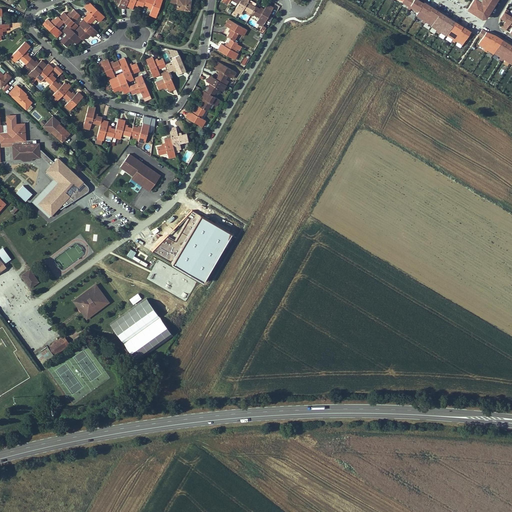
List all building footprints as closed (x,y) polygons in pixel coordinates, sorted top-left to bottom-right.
[(118,9),(125,12),(126,9),(129,0),(113,0),(112,2),(120,5),(118,9)] [(129,0),(126,9),(134,13),(135,9),(141,11),(142,9),(145,2),(141,0),(129,0)] [(156,0),(155,4),(146,1),(145,2),(142,9),(152,13),(150,18),(157,21),(165,2),(159,0),(156,0)] [(182,0),(181,0),(172,0),(170,4),(178,5),(178,10),(189,12),(191,2),(182,0)] [(252,2),(248,0),(242,0),(243,0),(239,7),(232,18),(237,20),(240,16),(242,17),(245,14),(252,18),(252,17),(257,9),(250,5),(252,2)] [(417,13),(423,4),(418,1),(418,0),(413,0),(409,8),(410,9),(417,13)] [(493,9),(498,1),(496,0),(485,0),(482,5),(482,6),(481,8),(479,7),(480,4),(474,0),(469,9),(472,11),(470,14),(481,20),(482,18),(485,20),(491,12),(489,11),(491,8),(493,9)] [(482,5),(485,0),(474,0),(480,4),(479,7),(481,8),(482,6),(482,5)] [(90,15),(85,21),(91,26),(96,20),(99,23),(105,17),(90,3),(84,9),(90,15)] [(422,21),(423,22),(431,8),(423,3),(423,4),(417,13),(415,16),(422,21)] [(257,9),(252,17),(260,21),(258,26),(261,28),(258,33),(264,36),(267,31),(264,30),(275,12),(268,8),(265,14),(257,9)] [(431,26),(439,13),(431,8),(423,22),(424,22),(431,26)] [(65,14),(60,19),(65,23),(68,26),(70,27),(75,32),(79,27),(75,24),(81,17),(75,11),(69,18),(65,14)] [(509,26),(511,21),(511,16),(507,14),(505,12),(500,19),(505,22),(501,29),(505,32),(509,26)] [(438,32),(447,18),(439,13),(431,26),(430,27),(436,31),(438,32)] [(60,19),(58,17),(52,24),(48,20),(43,25),(57,38),(61,33),(58,30),(65,23),(60,19)] [(446,36),(454,23),(447,18),(438,32),(439,33),(445,37),(446,36)] [(93,39),(98,33),(91,26),(85,21),(79,27),(83,31),(79,36),(82,39),(83,40),(88,34),(93,39)] [(232,33),(228,40),(231,42),(235,44),(239,37),(245,40),(248,34),(230,23),(226,30),(232,33)] [(453,41),(462,28),(454,23),(446,36),(452,40),(453,41)] [(0,42),(1,42),(1,33),(6,33),(6,30),(10,30),(9,25),(0,26),(0,42)] [(75,32),(70,27),(64,34),(67,37),(62,42),(67,47),(72,41),(76,45),(82,39),(79,36),(75,32)] [(461,46),(470,33),(462,28),(453,41),(455,42),(461,46)] [(486,50),(495,36),(486,33),(482,39),(478,45),(484,50),(486,50)] [(494,54),(502,41),(495,36),(486,50),(487,51),(488,51),(494,54)] [(501,59),(510,46),(502,41),(494,54),(500,58),(501,59)] [(235,44),(231,42),(227,50),(222,47),(219,52),(235,62),(238,57),(234,54),(239,47),(235,44)] [(20,63),(25,68),(32,61),(26,56),(30,51),(24,46),(10,61),(16,67),(20,63)] [(509,64),(511,60),(511,47),(510,46),(501,59),(503,60),(509,64)] [(166,67),(169,73),(176,70),(179,77),(186,75),(178,56),(171,59),(173,64),(166,67)] [(147,62),(154,79),(156,78),(160,76),(158,70),(166,67),(164,61),(155,64),(153,59),(147,62)] [(29,79),(34,83),(35,83),(47,69),(41,64),(38,67),(32,61),(25,68),(32,74),(29,79)] [(108,82),(115,79),(113,74),(122,71),(120,66),(118,62),(109,66),(107,61),(96,66),(98,73),(103,71),(108,82)] [(128,63),(120,66),(122,71),(124,75),(127,84),(135,81),(133,75),(139,72),(137,65),(130,68),(128,63)] [(221,74),(216,81),(223,85),(227,78),(233,81),(236,75),(218,64),(215,70),(221,74)] [(53,72),(48,67),(47,69),(35,83),(34,83),(32,85),(34,87),(36,84),(40,87),(42,85),(48,90),(54,83),(55,81),(50,76),(53,72)] [(0,72),(0,87),(3,90),(13,80),(7,74),(5,77),(0,72)] [(169,94),(176,91),(169,73),(161,76),(163,81),(156,84),(158,91),(166,88),(169,94)] [(127,84),(124,75),(117,78),(118,82),(110,86),(113,94),(121,90),(123,96),(131,92),(130,89),(127,84)] [(210,87),(206,93),(214,98),(218,91),(222,94),(226,87),(223,85),(216,81),(209,77),(205,84),(210,87)] [(142,78),(135,81),(137,86),(130,89),(131,92),(133,96),(140,93),(143,100),(150,98),(142,78)] [(61,90),(54,83),(48,90),(47,90),(55,97),(51,101),(56,104),(61,99),(66,93),(70,88),(66,84),(61,90)] [(26,96),(17,87),(9,95),(27,112),(32,106),(24,98),(26,96)] [(203,101),(199,108),(204,112),(205,112),(210,105),(214,109),(220,101),(214,98),(206,93),(202,90),(197,98),(203,101)] [(74,99),(66,93),(61,99),(68,105),(65,109),(71,114),(83,100),(77,95),(74,99)] [(199,108),(197,107),(192,114),(187,111),(183,118),(200,128),(204,122),(199,119),(204,112),(199,108)] [(101,123),(102,121),(93,118),(95,112),(88,110),(82,129),(90,131),(91,125),(100,128),(101,123)] [(59,124),(57,127),(49,119),(43,126),(46,129),(47,128),(61,142),(69,133),(59,124)] [(109,125),(101,123),(100,128),(96,141),(104,144),(106,138),(113,140),(115,132),(108,130),(109,125)] [(126,125),(118,123),(115,132),(113,140),(112,141),(121,143),(123,137),(130,139),(130,138),(132,132),(125,130),(126,125)] [(0,139),(1,139),(1,145),(13,145),(14,160),(16,162),(38,161),(40,159),(40,149),(38,147),(33,148),(33,144),(26,144),(26,127),(0,127),(0,124),(0,139)] [(141,132),(132,130),(132,132),(130,138),(138,140),(137,146),(145,148),(149,130),(142,128),(141,132)] [(188,146),(186,137),(181,138),(181,136),(177,137),(175,128),(169,129),(171,141),(174,154),(181,152),(180,147),(188,146)] [(174,154),(171,141),(164,142),(166,148),(156,150),(158,158),(167,156),(168,162),(176,160),(174,154)] [(122,166),(135,176),(137,173),(143,177),(139,183),(151,191),(162,175),(131,154),(122,166)] [(84,182),(58,157),(47,168),(47,172),(54,178),(32,201),(49,217),(59,207),(60,209),(87,192),(89,190),(88,186),(84,182)] [(135,176),(133,178),(139,183),(143,177),(137,173),(135,176)] [(13,175),(6,183),(14,190),(21,182),(13,175)] [(32,194),(23,186),(17,193),(26,201),(32,194)] [(200,215),(192,210),(186,217),(189,218),(178,236),(176,240),(167,236),(152,251),(172,263),(204,282),(231,233),(200,215)] [(12,260),(10,257),(5,252),(3,249),(0,251),(0,274),(6,270),(3,267),(9,262),(12,260)] [(39,278),(31,266),(22,272),(31,284),(39,278)] [(92,287),(76,301),(76,302),(76,303),(86,315),(87,315),(87,316),(88,316),(89,315),(106,301),(106,300),(106,299),(106,298),(96,287),(95,286),(94,286),(93,286),(92,287)] [(145,299),(110,325),(137,361),(172,335),(145,299)] [(49,344),(47,346),(52,353),(63,345),(63,344),(59,339),(58,337),(54,340),(49,344)] [(35,355),(38,361),(48,356),(44,350),(35,355)]
